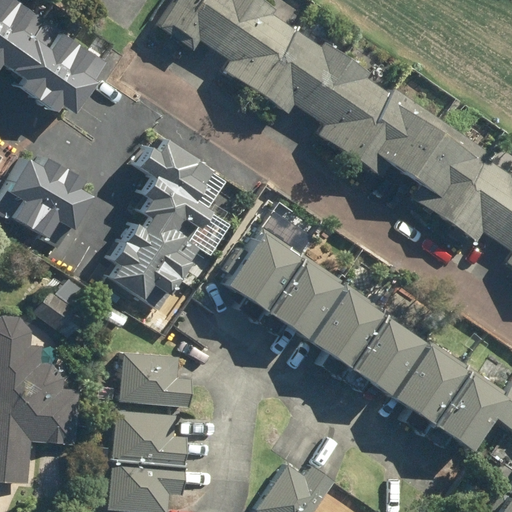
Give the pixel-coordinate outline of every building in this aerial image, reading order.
[(1,0),(0,0),(0,75),(58,113),(93,59),(1,0)] [(511,168),(267,7),(271,0),(165,0),(151,22),(190,48),(198,35),(228,54),(219,67),(284,110),(289,101),(320,121),(314,130),(375,170),(382,159),(424,187),(417,198),(477,238),(482,231),(507,248),(503,255),(511,261),(511,168)] [(131,139),(121,163),(195,192),(205,167),(131,139)] [(17,154),(0,182),(0,221),(48,250),(82,193),(17,154)] [(146,298),(193,216),(141,187),(94,269),(146,298)] [(257,227),(222,282),(299,331),(334,276),(257,227)] [(339,286),(304,341),(385,393),(420,338),(339,286)] [(40,291),(24,312),(57,337),(73,317),(40,291)] [(20,440),(66,443),(71,366),(25,363),(27,326),(0,324),(0,479),(18,481),(20,440)] [(399,474),(426,438),(449,453),(456,444),(471,455),(495,421),(511,432),(511,368),(492,355),(484,366),(432,330),(387,396),(399,405),(389,418),(375,408),(362,426),(380,439),(370,453),(399,474)] [(110,350),(106,401),(180,406),(184,356),(110,350)] [(105,444),(108,444),(107,458),(174,463),(175,440),(163,439),(165,416),(108,411),(105,444)] [(262,511),(310,511),(333,475),(289,449),(254,507),(262,511)] [(106,463),(102,507),(166,511),(169,469),(106,463)] [(511,511),(511,473),(502,490),(479,476),(456,511),(511,511)]
